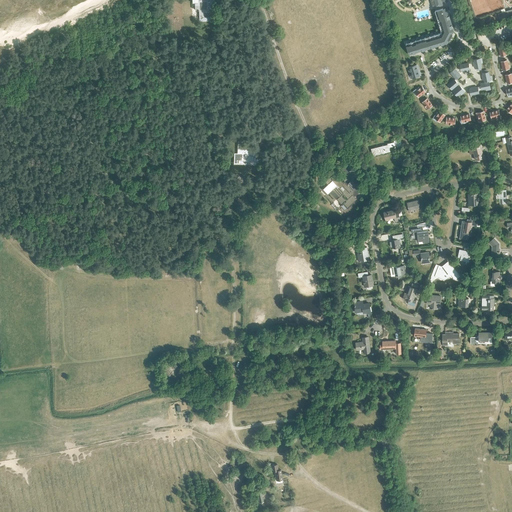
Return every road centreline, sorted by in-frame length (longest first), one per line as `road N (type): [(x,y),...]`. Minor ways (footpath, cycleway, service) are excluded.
road 1 (track): [(366,511),(289,456),(244,446),(231,424),(231,243),(313,161),(259,0)]
road 2 (residential): [(511,319),(415,319),(389,304),(378,206),(394,193),(431,187)]
road 3 (track): [(400,511),(383,442),(335,439),(295,420),(231,424)]
road 4 (residential): [(462,46),(429,75),(430,86),(459,106),(496,102),(502,95),(488,39)]
road 5 (residential): [(457,184),(442,246),(431,187)]
